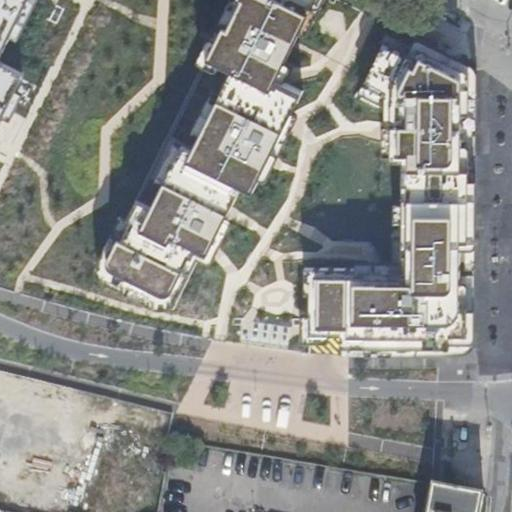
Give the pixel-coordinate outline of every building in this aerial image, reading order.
[(0,0),(0,124),(8,109),(23,78),(23,77),(23,75),(22,74),(22,73),(21,73),(0,62),(0,59),(29,0),(0,0)] [(316,0),(236,0),(105,265),(105,272),(108,277),(173,309),(202,252),(208,255),(212,248),(215,243),(226,220),(229,212),(232,206),(241,188),(252,193),(265,167),(275,148),(302,92),(287,85),(295,67),(285,63),(292,48),(296,41),(316,0)] [(112,0),(131,9),(135,0),(112,0)] [(309,270),(308,335),(326,336),(341,336),(340,348),(373,356),(452,354),(464,353),(469,352),(473,346),(476,77),(471,68),(415,40),(405,57),(382,46),(358,94),(384,107),(384,121),(384,127),(390,127),(390,149),(390,162),(402,162),(402,261),(402,270),(309,270)] [(392,469),(395,447),(292,435),(289,457),(392,469)] [(480,511),(483,501),(484,499),(434,489),(434,492),(429,511),(480,511)]
